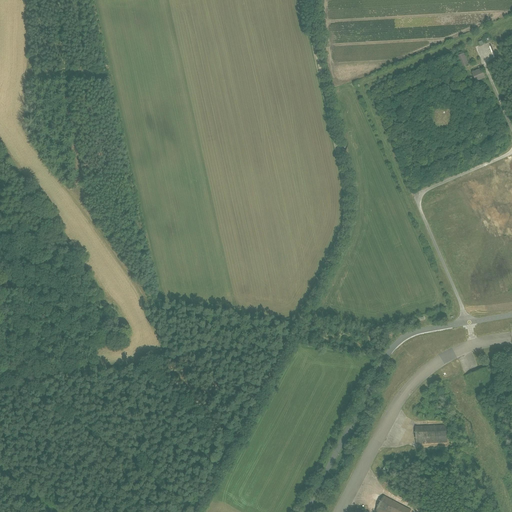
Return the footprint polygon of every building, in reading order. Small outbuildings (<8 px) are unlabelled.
[(463,50),(455,53),(460,64),(468,61),(463,50)] [(485,77),(481,69),(473,73),(476,81),(485,77)] [(36,242),(49,267),(54,269),(71,255),(56,235),(53,231),(44,235),(42,240),(36,242)] [(108,300),(93,313),(103,323),(100,334),(120,340),(123,329),(108,300)] [(483,369),(471,374),(475,384),(486,380),(483,369)] [(450,438),(450,434),(450,430),(447,430),(446,425),(415,426),(416,444),(447,443),(447,438),(450,438)] [(409,511),(411,510),(384,495),(375,511),(377,511),(409,511)]
